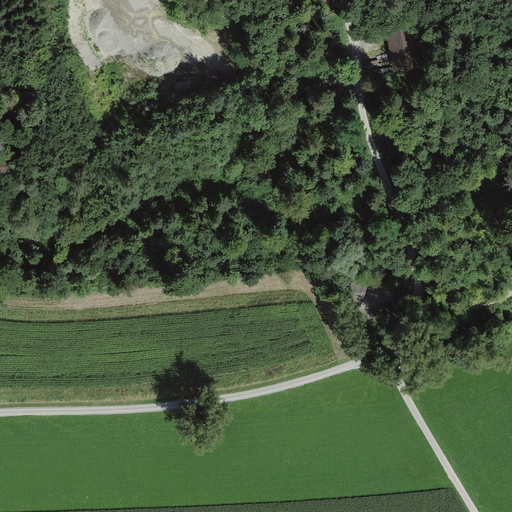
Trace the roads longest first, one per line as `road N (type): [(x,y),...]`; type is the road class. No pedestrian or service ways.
road 1 (track): [(355,79),(285,95),(230,158),(75,238),(0,238)]
road 2 (track): [(357,363),(227,399),(0,414)]
road 3 (track): [(355,79),(420,286),(405,326)]
road 4 (track): [(405,326),(400,383),(474,511)]
road 5 (track): [(285,95),(155,22)]
